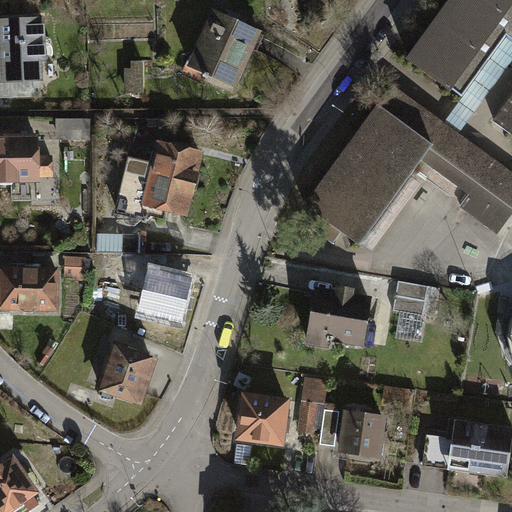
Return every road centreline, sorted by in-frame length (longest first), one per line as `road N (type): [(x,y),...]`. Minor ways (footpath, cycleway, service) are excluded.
road 1 (residential): [(396,0),(271,173),(198,382),(145,465)]
road 2 (residential): [(145,465),(84,433),(0,362)]
